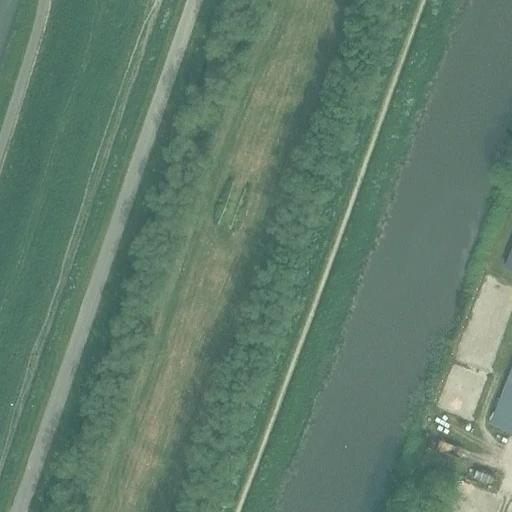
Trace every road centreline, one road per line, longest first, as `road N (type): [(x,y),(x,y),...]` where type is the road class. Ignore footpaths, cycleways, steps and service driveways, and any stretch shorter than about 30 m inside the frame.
road 1 (unclassified): [(18,511),(194,0)]
road 2 (unclassified): [(0,147),(43,0)]
